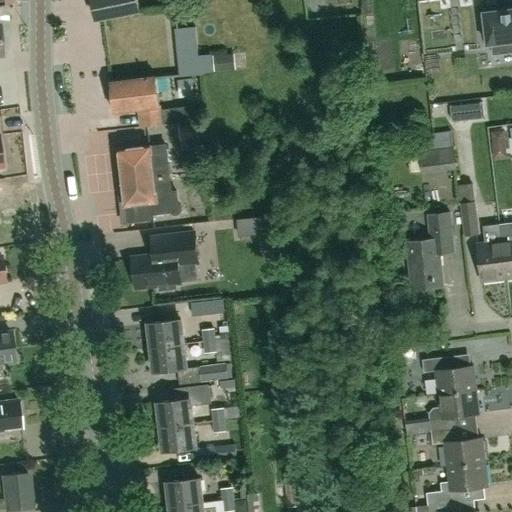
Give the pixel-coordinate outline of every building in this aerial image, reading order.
[(93,0),(98,19),(143,10),(140,0),(93,0)] [(511,7),(482,11),(482,16),(480,16),(482,38),(485,37),(486,46),(511,42),(511,7)] [(151,26),(114,30),(116,45),(153,42),(151,26)] [(195,26),(175,28),(180,74),(213,71),(211,54),(198,55),(195,26)] [(158,78),(111,83),(115,111),(140,109),(143,127),(195,119),(193,106),(161,110),(158,78)] [(468,120),(467,103),(450,105),(452,121),(468,120)] [(199,139),(203,138),(201,122),(179,126),(181,141),(182,141),(184,155),(201,152),(199,139)] [(179,213),(182,210),(181,206),(178,203),(176,191),(172,191),(166,145),(120,150),(129,223),(155,219),(154,213),(172,211),(175,213),(179,213)] [(422,172),(456,169),(454,146),(419,150),(422,172)] [(473,183),(460,185),(466,234),(480,233),(476,201),(473,183)] [(440,253),(455,251),(450,212),(429,214),(431,239),(407,242),(412,290),(444,287),(440,253)] [(239,235),(263,233),(262,215),(237,218),(239,235)] [(203,228),(213,277),(234,272),(224,224),(203,228)] [(507,279),(502,240),(500,224),(485,226),(487,242),(478,243),(483,282),(507,279)] [(135,291),(158,288),(158,292),(177,290),(176,285),(196,283),(193,259),(196,259),(192,235),(153,240),(155,258),(131,261),(135,291)] [(507,279),(511,278),(511,238),(502,240),(507,279)] [(152,347),(184,344),(182,319),(149,323),(152,347)] [(217,356),(230,354),(229,338),(216,339),(214,328),(202,329),(205,353),(216,351),(217,356)] [(0,361),(13,360),(10,331),(0,332),(0,361)] [(184,344),(152,347),(154,372),(187,368),(184,344)] [(436,370),(439,395),(477,390),(474,366),(451,368),(449,356),(423,359),(425,372),(436,370)] [(201,382),(228,378),(226,363),(199,366),(201,382)] [(173,388),(175,400),(158,402),(161,426),(193,423),(191,405),(212,403),(209,384),(173,388)] [(430,413),(433,432),(458,429),(457,416),(480,414),(477,390),(439,395),(441,406),(434,407),(430,413)] [(0,429),(20,427),(18,401),(0,402),(0,429)] [(211,409),(213,420),(234,418),(232,406),(222,408),(211,409)] [(235,430),(234,418),(213,420),(214,432),(235,430)] [(193,423),(161,426),(164,451),(196,447),(193,423)] [(458,429),(433,432),(434,444),(445,443),(448,466),(486,462),(483,438),(460,441),(458,429)] [(217,459),(237,457),(236,443),(215,445),(217,459)] [(441,482),(442,491),(428,493),(429,505),(455,502),(453,490),(489,486),(486,462),(448,466),(450,482),(441,482)] [(8,508),(30,506),(26,473),(4,476),(4,477),(0,476),(0,490),(6,491),(8,508)] [(170,506),(202,502),(200,478),(167,481),(170,506)] [(247,496),(246,486),(237,486),(221,488),(222,500),(234,498),(247,496)] [(248,494),(249,511),(260,511),(258,493),(248,494)] [(202,502),(170,506),(170,511),(224,511),(236,510),(234,498),(222,500),(202,502)] [(456,511),(455,502),(429,505),(429,506),(417,507),(417,511),(480,511),(474,511),(456,511)]
